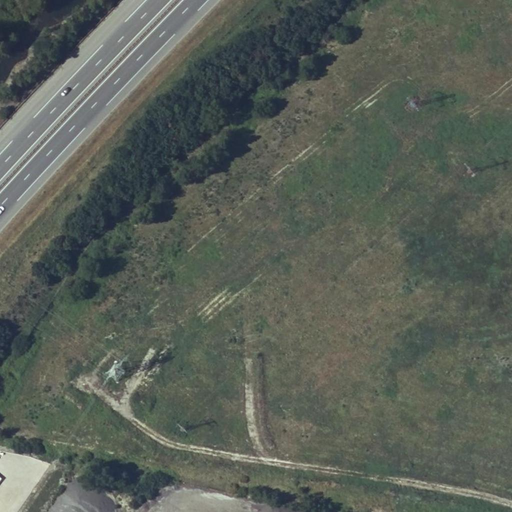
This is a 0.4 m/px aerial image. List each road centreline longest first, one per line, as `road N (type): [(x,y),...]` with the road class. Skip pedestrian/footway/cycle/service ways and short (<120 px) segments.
road 1 (motorway): [(0,206),(195,0)]
road 2 (motorway): [(159,0),(0,167)]
